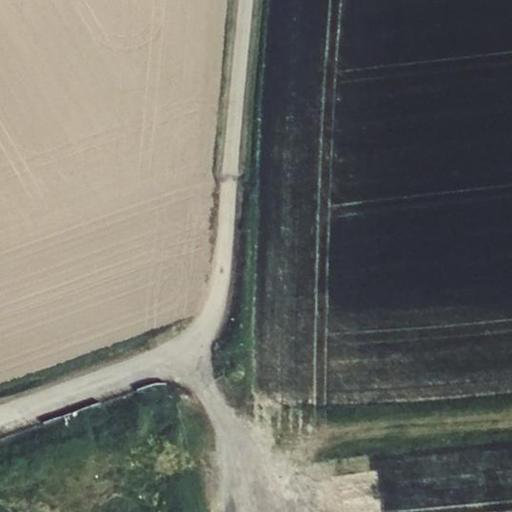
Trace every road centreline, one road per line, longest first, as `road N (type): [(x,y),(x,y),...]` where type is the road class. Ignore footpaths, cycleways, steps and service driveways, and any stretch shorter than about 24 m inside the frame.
road 1 (unclassified): [(246,0),(221,273),(202,328),(152,359),(0,413)]
road 2 (track): [(511,424),(296,434),(231,425),(200,389),(190,341)]
